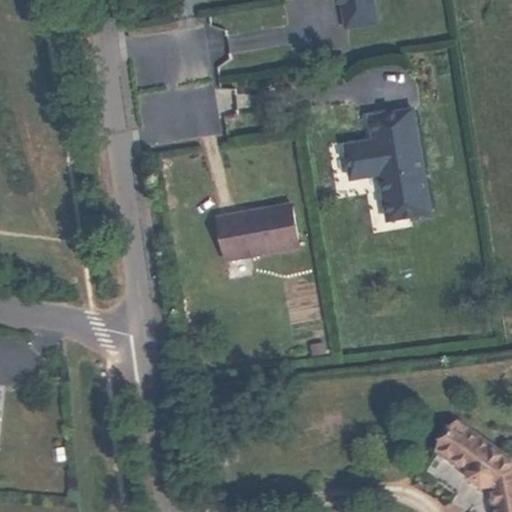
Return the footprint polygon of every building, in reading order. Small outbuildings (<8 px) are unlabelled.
[(370,25),(366,0),(330,0),(332,5),(336,4),(340,30),(370,25)] [(342,146),(348,179),(377,174),(385,221),(427,213),(410,110),(368,117),(371,141),(372,143),(365,144),(365,143),(342,146)] [(226,247),(230,262),(246,259),(296,249),(287,206),(266,210),(266,214),(256,216),(256,212),(214,221),(219,249),(226,247)] [(226,247),(219,249),(222,263),(230,262),(226,247)] [(511,511),(511,462),(457,423),(438,452),(468,473),(469,480),(482,489),(490,488),(494,511),(511,511)]
